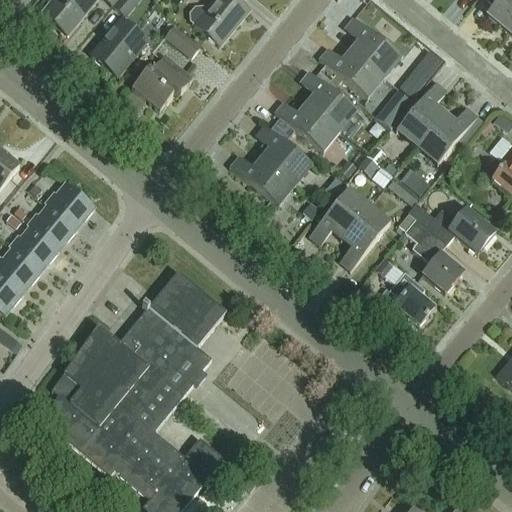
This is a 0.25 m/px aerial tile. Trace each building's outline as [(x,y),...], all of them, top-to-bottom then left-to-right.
[(67,42),(98,5),(91,0),(57,0),(41,20),(67,42)] [(112,11),(120,0),(99,0),(100,1),(112,11)] [(122,0),(113,11),(125,22),(143,0),(122,0)] [(220,52),(250,16),(235,4),(238,0),(220,0),(207,16),(204,13),(196,14),(191,20),(191,29),(195,31),(220,52)] [(507,38),(511,32),(511,0),(486,0),(485,2),(495,11),(487,21),(507,38)] [(23,21),(3,4),(0,7),(0,18),(15,31),(23,21)] [(117,82),(147,46),(122,24),(91,61),(117,82)] [(384,85),(401,65),(354,25),(344,36),(354,44),(346,53),(384,85)] [(191,64),(200,53),(175,32),(166,43),(191,64)] [(427,49),(412,70),(431,84),(446,64),(427,49)] [(322,78),(327,83),(336,90),(340,84),(367,106),(384,85),(346,54),(338,63),(329,56),(320,67),(327,73),(322,78)] [(176,103),(193,83),(178,71),(175,75),(161,64),(152,74),(149,72),(131,94),(159,118),(174,101),(176,103)] [(322,78),(317,84),(310,79),(300,90),(312,100),(305,110),(339,138),(357,118),(331,97),(336,90),(322,78)] [(412,107),(397,95),(376,122),(391,134),(412,107)] [(416,154),(445,120),(425,103),(396,138),(416,154)] [(283,110),(274,120),(279,124),(294,136),(322,159),(339,138),(305,110),(296,120),(283,110)] [(445,120),(416,154),(437,171),(458,146),(464,151),(483,129),(478,125),(479,124),(467,114),(455,128),(445,120)] [(499,134),(506,124),(498,119),(492,129),(499,134)] [(294,136),(279,124),(274,130),(289,142),(294,136)] [(289,142),(274,130),(269,137),(284,149),(289,142)] [(269,137),(264,133),(255,144),(267,155),(260,163),(295,192),(311,172),(284,149),(269,137)] [(0,195),(19,173),(7,163),(10,159),(1,151),(0,151),(0,195)] [(511,203),(511,151),(498,167),(504,171),(491,187),(511,203)] [(376,169),(384,161),(376,154),(368,163),(376,169)] [(237,164),(230,173),(277,213),(295,192),(260,163),(250,175),(237,164)] [(404,196),(392,186),(387,192),(399,203),(404,196)] [(35,202),(41,195),(35,190),(29,197),(35,202)] [(45,210),(47,212),(76,236),(95,214),(65,190),(57,200),(55,198),(45,210)] [(340,246),(369,211),(349,194),(320,228),(340,246)] [(28,200),(11,222),(25,233),(41,211),(28,200)] [(415,210),(407,220),(414,226),(415,225),(447,252),(454,243),(477,262),(496,240),(466,215),(455,228),(442,216),(434,226),(415,210)] [(361,263),(390,228),(369,211),(340,246),(361,263)] [(36,221),(27,231),(29,233),(59,257),(76,236),(47,212),(38,222),(36,221)] [(407,220),(398,231),(405,237),(414,226),(407,220)] [(405,237),(403,240),(416,250),(411,256),(430,272),(422,281),(446,301),(464,278),(441,259),(447,252),(415,225),(414,226),(405,237)] [(19,242),(9,254),(11,255),(40,279),(59,257),(29,233),(21,243),(19,242)] [(1,264),(0,264),(0,281),(23,301),(40,279),(11,255),(3,265),(1,264)] [(161,298),(118,350),(97,333),(51,397),(58,402),(40,426),(109,483),(114,478),(149,505),(143,511),(184,511),(224,465),(199,444),(183,463),(154,438),(193,391),(192,389),(211,366),(197,354),(226,318),(177,278),(161,298)] [(419,332),(435,313),(422,302),(426,297),(404,279),(389,297),(399,306),(395,311),(419,332)] [(0,318),(5,323),(23,301),(0,281),(0,318)] [(369,316),(376,307),(371,303),(364,304),(360,308),(369,316)] [(511,362),(496,381),(511,394),(511,362)]
